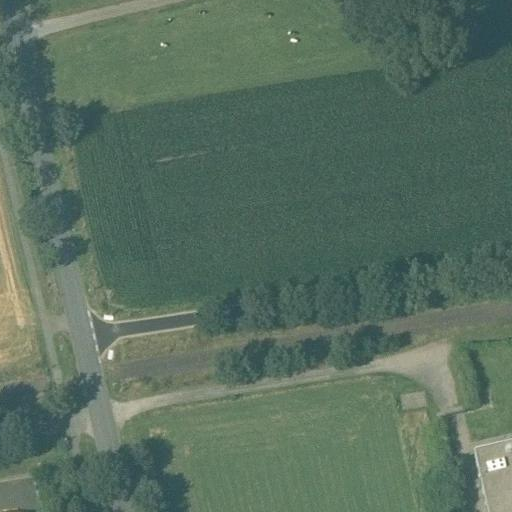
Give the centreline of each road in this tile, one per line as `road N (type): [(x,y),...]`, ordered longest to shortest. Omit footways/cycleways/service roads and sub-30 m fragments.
road 1 (unclassified): [(79,335),(511,272)]
road 2 (unclassified): [(79,335),(9,0)]
road 3 (unclassified): [(119,511),(79,335)]
